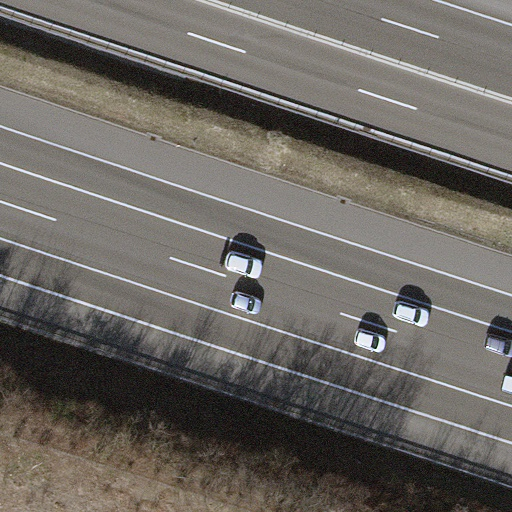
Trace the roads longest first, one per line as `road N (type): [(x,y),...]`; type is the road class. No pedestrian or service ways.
road 1 (motorway): [(0,201),(511,368)]
road 2 (motorway): [(511,139),(89,0)]
road 3 (motorway): [(511,60),(326,0)]
